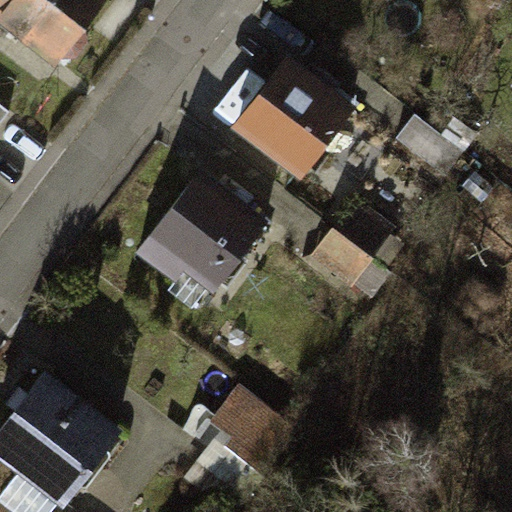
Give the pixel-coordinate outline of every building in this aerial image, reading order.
[(0,0),(0,7),(70,60),(115,0),(0,0)] [(290,63),(250,124),(334,179),(374,118),(290,63)] [(0,94),(0,128),(17,106),(0,94)] [(207,183),(155,265),(228,312),(280,229),(207,183)] [(360,207),(335,250),(376,275),(402,232),(360,207)] [(58,388),(3,449),(74,511),(129,450),(58,388)] [(243,511),(295,443),(235,398),(180,471),(234,511),(243,511)]
